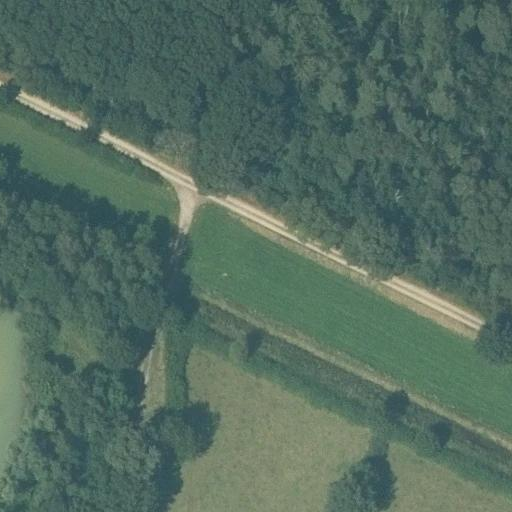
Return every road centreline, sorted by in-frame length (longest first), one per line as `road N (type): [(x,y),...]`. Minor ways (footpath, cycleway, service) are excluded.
road 1 (track): [(511,343),(0,85)]
road 2 (track): [(199,186),(115,511)]
